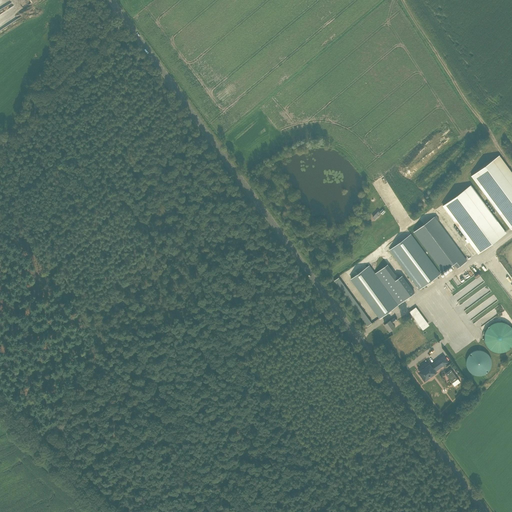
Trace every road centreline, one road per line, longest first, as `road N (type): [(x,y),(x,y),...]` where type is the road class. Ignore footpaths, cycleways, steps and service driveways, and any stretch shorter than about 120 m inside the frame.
road 1 (secondary): [(484,511),(110,0)]
road 2 (track): [(350,511),(48,99)]
road 3 (unknown): [(511,171),(488,150),(344,269)]
road 4 (track): [(110,511),(0,408)]
